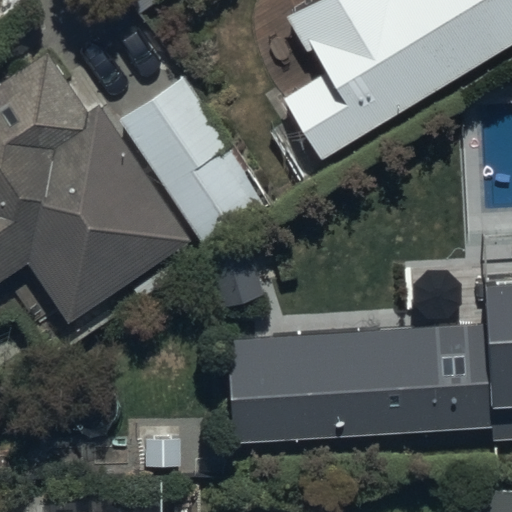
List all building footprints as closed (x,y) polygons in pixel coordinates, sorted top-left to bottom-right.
[(321,161),(511,43),(511,0),(311,0),(277,22),(312,80),(283,98),(321,161)] [(0,83),(0,281),(28,264),(67,325),(190,242),(99,106),(87,113),(46,52),(0,83)] [(181,77),(118,120),(204,248),(267,206),(181,77)] [(248,244),(206,258),(223,309),(264,296),(248,244)] [(511,282),(484,283),(485,327),(230,335),(233,436),(491,427),(491,441),(511,440),(511,282)] [(511,511),(511,487),(477,487),(476,511),(511,511)]
